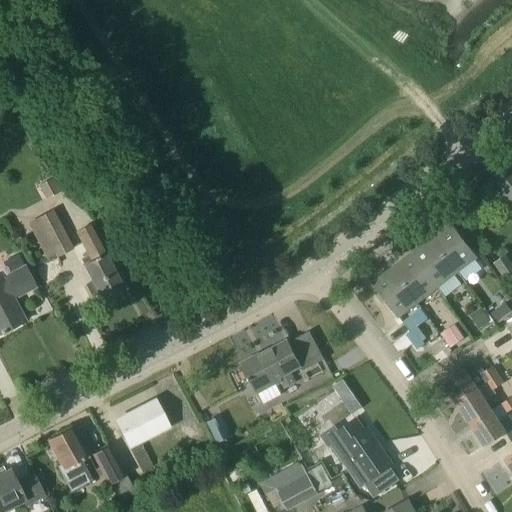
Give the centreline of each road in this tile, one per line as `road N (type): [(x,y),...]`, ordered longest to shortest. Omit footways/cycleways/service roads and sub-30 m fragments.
road 1 (tertiary): [(0,431),(318,269)]
road 2 (residential): [(479,511),(435,428),(318,269)]
road 3 (tertiary): [(318,269),(511,119)]
